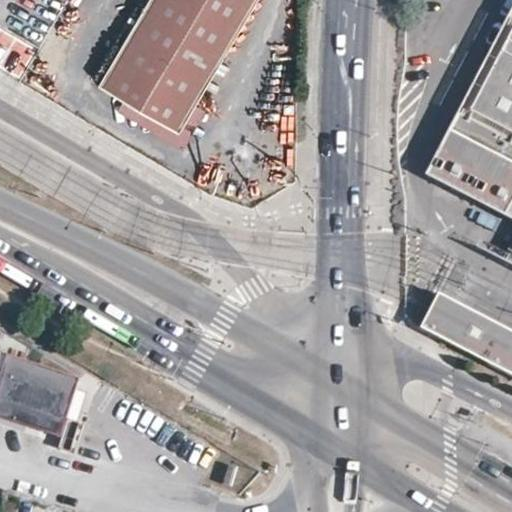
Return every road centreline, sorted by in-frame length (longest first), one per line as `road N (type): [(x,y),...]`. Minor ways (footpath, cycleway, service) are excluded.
road 1 (residential): [(342,333),(273,301),(178,211),(0,107)]
road 2 (primary): [(0,250),(340,443)]
road 3 (primary): [(338,382),(154,277),(0,202)]
road 4 (residential): [(351,0),(342,333)]
road 5 (primary): [(511,489),(338,382)]
road 6 (residential): [(342,333),(511,411)]
